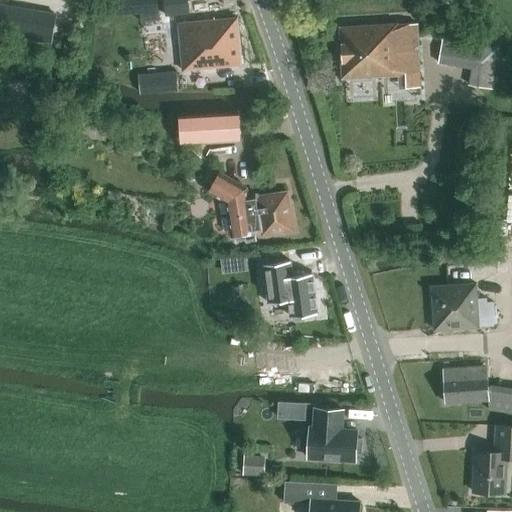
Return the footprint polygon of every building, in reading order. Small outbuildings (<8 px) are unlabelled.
[(167,19),(167,15),(190,12),(188,0),(156,0),(138,1),(139,22),(167,19)] [(0,34),(4,35),(9,4),(0,2),(0,34)] [(89,34),(92,3),(83,2),(80,33),(89,34)] [(58,12),(9,4),(4,35),(52,43),(58,12)] [(185,75),(242,68),(236,19),(179,26),(185,75)] [(421,72),(418,22),(399,23),(399,22),(340,26),(343,78),(401,75),(401,73),(421,72)] [(493,88),(500,46),(444,36),(439,62),(472,68),(470,84),(493,88)] [(138,73),(140,91),(179,88),(177,70),(138,73)] [(179,113),(181,144),(242,140),(240,109),(179,113)] [(245,189),(219,175),(211,191),(229,202),(234,238),(261,236),(294,230),(288,193),(247,197),(245,189)] [(286,299),(289,316),(320,312),(314,272),(294,275),(292,260),(264,263),(268,301),(286,299)] [(479,326),(477,283),(434,286),(436,329),(479,326)] [(490,385),(488,367),(473,368),(473,376),(445,378),(446,402),(489,399),(490,385)] [(511,387),(490,385),(489,399),(489,408),(511,411),(511,387)] [(358,438),(359,430),(343,429),(344,409),(316,407),(315,427),(311,427),(309,457),(357,460),(357,452),(362,453),(363,438),(358,438)] [(511,456),(511,424),(498,424),(497,438),(496,451),(475,449),(473,491),(506,493),(508,456),(511,456)] [(243,474),(265,475),(266,457),(244,456),(243,474)] [(338,485),(285,482),(284,503),(310,504),(309,511),(360,511),(361,501),(337,500),(338,485)] [(511,495),(489,497),(489,508),(511,507),(511,495)]
